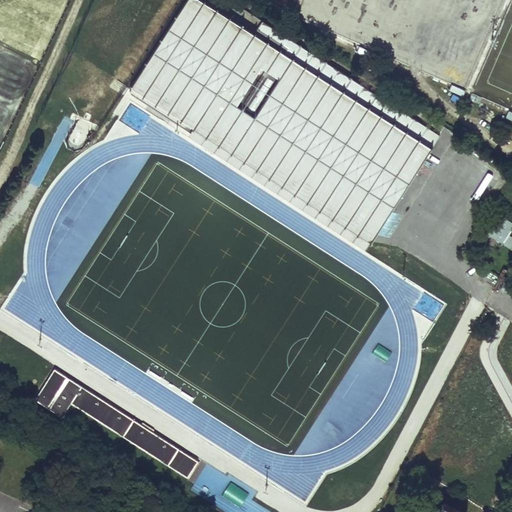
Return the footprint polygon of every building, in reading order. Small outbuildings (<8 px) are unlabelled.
[(191,121),(198,125),(198,126),(198,127),(198,129),(199,130),(199,131),(200,131),(201,132),(203,132),(204,133),(205,133),(215,137),(225,143),(374,238),(438,137),(261,23),(254,34),(201,0),(186,0),(128,91),(186,128),(191,121)] [(192,131),(187,139),(364,252),(374,238),(225,143),(215,137),(205,133),(204,133),(203,132),(201,132),(200,131),(199,131),(199,130),(198,129),(198,127),(198,126),(198,125),(191,121),(186,128),(192,131)] [(511,224),(498,216),(487,233),(511,250),(511,239),(507,236),(511,228),(511,224)] [(497,281),(511,288),(511,285),(511,273),(510,273),(503,269),(497,281)] [(198,462),(54,369),(35,400),(62,417),(72,402),(189,477),(198,462)] [(202,478),(213,484),(217,477),(207,471),(202,478)]
